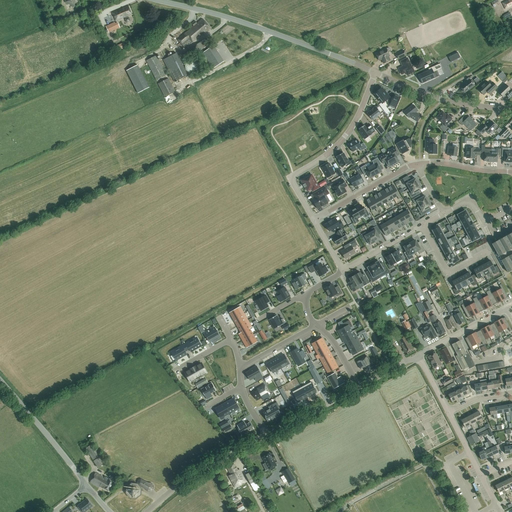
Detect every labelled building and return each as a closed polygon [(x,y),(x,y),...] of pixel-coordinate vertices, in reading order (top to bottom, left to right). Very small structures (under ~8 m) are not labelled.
[(506,9),(511,5),(511,0),(506,0),(507,0),(502,3),(506,9)] [(56,19),(59,22),(63,19),(64,19),(68,16),(60,6),(52,13),(56,19)] [(116,21),(125,17),(126,19),(126,20),(127,22),(128,22),(129,21),(129,20),(128,18),(127,16),(131,14),(128,6),(112,13),(116,21)] [(210,28),(202,19),(197,23),(195,21),(192,24),(194,26),(178,39),(185,48),(206,31),(207,31),(210,28)] [(114,22),(105,26),(109,33),(117,29),(117,28),(118,27),(116,22),(115,23),(114,22)] [(204,40),(191,48),(194,54),(207,46),(204,40)] [(201,53),(212,69),(224,61),(213,46),(201,53)] [(389,56),(388,52),(391,51),(389,47),(386,49),(376,53),(379,60),(382,59),(384,63),(390,60),(388,56),(389,56)] [(404,50),(395,54),(398,59),(406,55),(404,50)] [(163,60),(170,73),(175,82),(188,75),(177,53),(163,60)] [(157,55),(146,61),(156,80),(167,75),(157,55)] [(403,66),(399,68),(402,74),(406,72),(407,75),(414,71),(407,58),(400,61),(403,66)] [(185,67),(186,69),(187,71),(189,73),(191,74),(193,74),(195,73),(197,72),(199,70),(200,68),(200,66),(199,63),(197,61),(195,60),(193,60),(190,60),(188,61),(187,63),(185,65),(185,67)] [(418,75),(422,84),(422,83),(435,77),(435,78),(436,78),(433,72),(441,68),(439,64),(428,69),(429,70),(418,75)] [(126,70),(138,93),(149,88),(137,65),(126,70)] [(460,87),(465,93),(470,88),(470,89),(475,85),(469,77),(466,79),(468,81),(460,87)] [(158,84),(164,96),(175,91),(168,78),(158,84)] [(487,81),(478,89),(483,95),(487,91),(490,94),(497,87),(492,82),(490,84),(487,81)] [(498,91),(503,97),(506,95),(509,98),(511,95),(511,89),(510,88),(510,89),(505,84),(498,91)] [(378,91),(375,94),(382,103),(384,101),(386,100),(387,99),(390,103),(390,105),(389,106),(394,108),(399,97),(394,95),(392,99),(392,100),(388,98),(389,97),(386,94),(387,94),(385,91),(384,92),(382,88),(381,89),(381,88),(378,90),(378,91)] [(413,105),(404,112),(409,118),(409,117),(417,122),(421,116),(418,114),(417,114),(415,113),(418,110),(413,105)] [(367,113),(372,120),(381,113),(376,107),(373,109),(372,109),(370,111),(367,113)] [(447,117),(442,112),(437,117),(443,124),(439,127),(444,132),(449,127),(446,124),(452,119),(448,116),(447,117)] [(463,117),(458,121),(462,125),(464,123),(470,130),(477,124),(472,120),(472,119),(469,116),(466,119),(463,117)] [(489,134),(489,133),(491,134),(493,134),(494,133),(494,131),(493,130),(497,126),(492,121),(486,126),(484,124),(478,129),(483,134),(486,131),(489,134)] [(375,131),(371,125),(366,128),(364,125),(359,129),(360,130),(359,131),(364,139),(372,134),(371,133),(375,131)] [(376,128),(380,134),(385,131),(380,125),(376,128)] [(505,127),(498,134),(502,138),(509,131),(505,127)] [(403,140),(396,143),(402,154),(409,150),(408,149),(411,147),(411,139),(408,139),(404,141),(403,140)] [(425,139),(425,148),(429,149),(429,154),(437,154),(437,144),(433,144),(433,139),(425,139)] [(357,140),(348,145),(352,152),(359,148),(361,151),(367,148),(363,143),(360,144),(357,140)] [(455,158),(455,156),(456,156),(458,147),(457,147),(457,144),(453,144),(452,146),(449,146),(447,155),(451,155),(451,157),(455,158)] [(488,162),(491,162),(491,152),(491,149),(485,149),(485,145),(481,145),(481,153),(484,153),(484,161),(488,161),(488,162)] [(387,152),(388,154),(394,164),(399,161),(396,156),(399,155),(394,147),(389,150),(389,151),(387,152)] [(467,147),(466,158),(474,158),(475,155),(480,155),(480,149),(475,149),(475,148),(467,147)] [(495,153),(491,152),(491,162),(494,162),(497,162),(497,155),(501,155),(501,148),(496,148),(495,153)] [(505,162),(511,162),(511,152),(508,152),(508,148),(502,148),(502,156),(505,156),(505,162)] [(339,163),(341,167),(346,165),(346,166),(350,164),(349,162),(348,162),(343,153),(336,157),(340,163),(339,163)] [(389,167),(394,164),(388,154),(385,155),(384,153),(379,156),(383,164),(386,162),(389,167)] [(373,164),(370,165),(375,175),(381,172),(378,166),(381,164),(377,158),(372,161),(373,164)] [(327,178),(334,173),(329,163),(321,168),(327,178)] [(367,172),(370,178),(375,175),(370,165),(367,167),(365,165),(360,168),(364,174),(367,172)] [(352,184),(354,187),(358,185),(358,184),(363,182),(359,174),(350,179),(350,180),(349,181),(351,184),(352,184)] [(313,192),(319,188),(315,182),(314,182),(310,175),(308,176),(307,176),(305,177),(304,179),(301,181),(303,185),(304,187),(305,187),(307,191),(311,189),(313,192)] [(406,183),(409,188),(419,183),(417,180),(416,180),(415,178),(410,181),(408,178),(402,182),(404,185),(406,183)] [(346,192),(343,188),(343,187),(346,185),(342,180),(338,183),(339,185),(333,188),(338,196),(346,192)] [(421,186),(419,183),(409,188),(411,192),(408,193),(411,198),(417,195),(416,192),(421,189),(420,187),(421,186)] [(389,188),(388,188),(393,198),(397,196),(399,199),(401,198),(394,185),(391,187),(391,186),(390,187),(389,188),(389,187),(389,188)] [(312,199),(317,209),(322,206),(323,207),(324,207),(326,206),(326,205),(326,204),(328,203),(327,202),(330,201),(326,195),(329,194),(325,187),(312,194),(314,197),(313,198),(312,199)] [(385,190),(383,191),(390,204),(392,203),(390,200),(393,198),(388,188),(387,189),(387,188),(387,189),(386,190),(386,189),(385,189),(385,190)] [(378,194),(377,194),(382,204),(386,202),(388,205),(390,204),(383,191),(380,193),(380,192),(379,193),(378,194),(378,193),(378,194)] [(374,196),(372,197),(379,210),(381,209),(379,206),(382,204),(377,194),(376,195),(376,194),(376,195),(375,196),(375,195),(374,195),(374,196)] [(418,203),(419,206),(429,200),(427,197),(426,198),(425,196),(420,199),(418,196),(412,199),(415,204),(418,203)] [(379,210),(372,197),(369,199),(368,199),(368,200),(367,199),(367,200),(366,201),(371,210),(375,208),(377,211),(379,210)] [(431,204),(429,200),(419,206),(417,207),(419,210),(418,210),(421,216),(427,212),(426,209),(431,206),(430,204),(431,204)] [(356,207),(355,208),(361,217),(363,216),(365,218),(370,215),(366,209),(364,211),(360,204),(356,207)] [(358,219),(361,217),(355,208),(354,209),(354,208),(350,210),(353,217),(351,218),(354,224),(359,221),(358,219)] [(402,209),(401,210),(408,223),(411,222),(411,221),(412,221),(413,221),(412,221),(413,220),(408,211),(404,213),(402,209)] [(401,215),(397,217),(402,226),(403,226),(404,226),(405,225),(405,226),(405,225),(408,223),(401,210),(399,211),(401,215)] [(458,215),(461,221),(468,217),(467,214),(467,215),(467,214),(467,213),(466,212),(465,212),(465,211),(458,215),(458,216),(458,215)] [(391,216),(390,217),(397,229),(400,228),(401,227),(401,228),(402,227),(401,227),(402,226),(397,217),(393,219),(391,216)] [(390,221),(386,223),(391,232),(392,232),(393,232),(394,231),(394,232),(394,231),(397,229),(390,217),(388,218),(390,221)] [(462,224),(465,228),(473,224),(473,223),(472,224),(471,221),(470,220),(470,218),(469,218),(468,217),(461,221),(457,223),(458,226),(462,224)] [(337,222),(335,218),(325,224),(329,231),(332,230),(333,232),(343,226),(340,220),(337,222)] [(391,232),(386,223),(383,225),(381,222),(379,223),(386,236),(389,234),(390,233),(390,234),(391,233),(390,233),(391,232)] [(437,238),(444,234),(438,224),(434,227),(435,229),(433,230),(432,230),(433,231),(434,233),(437,238)] [(465,228),(469,235),(476,231),(474,227),(473,224),(465,228)] [(372,230),(369,231),(371,234),(375,242),(380,239),(374,227),(371,229),(372,230)] [(336,232),(338,235),(333,238),(337,245),(347,239),(343,232),(341,229),(336,232)] [(371,234),(369,231),(366,233),(365,232),(360,235),(363,241),(367,239),(370,245),(375,242),(371,234)] [(476,231),(469,235),(466,236),(467,238),(470,237),(472,241),(479,237),(479,238),(479,237),(479,236),(478,234),(477,234),(478,234),(476,232),(476,231)] [(441,246),(442,247),(450,242),(451,242),(450,239),(447,241),(444,234),(437,238),(437,239),(437,240),(438,242),(439,242),(440,244),(441,247),(441,246)] [(492,244),(507,272),(511,269),(511,238),(510,234),(492,244)] [(348,247),(341,252),(342,253),(341,255),(342,256),(343,256),(345,259),(355,253),(352,248),(357,245),(355,240),(346,245),(348,247)] [(415,240),(410,244),(415,253),(419,252),(420,254),(425,250),(422,245),(419,246),(415,240)] [(446,256),(453,252),(450,246),(452,245),(450,242),(442,247),(442,248),(443,250),(446,256)] [(415,253),(410,244),(404,247),(407,253),(405,254),(408,260),(413,257),(412,255),(415,253)] [(397,251),(391,254),(396,263),(402,260),(403,262),(406,261),(403,255),(400,257),(397,251)] [(453,252),(446,256),(447,256),(447,257),(447,258),(448,261),(449,261),(450,262),(452,261),(453,263),(459,260),(454,251),(453,252)] [(396,263),(391,254),(386,257),(389,263),(386,265),(389,270),(394,267),(393,265),(396,263)] [(490,260),(485,263),(490,273),(493,271),(495,274),(500,271),(497,266),(494,267),(490,260)] [(378,261),(373,265),(378,275),(382,273),(384,276),(389,273),(385,266),(382,268),(378,261)] [(323,267),(321,263),(316,265),(315,263),(308,267),(311,273),(315,270),(319,277),(326,272),(328,271),(325,266),(323,267)] [(409,267),(407,263),(399,267),(401,271),(409,267)] [(485,263),(479,266),(484,276),(490,273),(485,263)] [(378,275),(373,265),(367,268),(371,274),(368,276),(372,283),(377,280),(375,277),(378,275)] [(477,276),(475,277),(478,283),(482,280),(481,278),(484,276),(479,266),(473,269),(477,276)] [(302,272),(289,279),(295,289),(304,285),(301,279),(305,277),(302,272)] [(469,272),(463,275),(468,284),(472,282),(473,285),(478,283),(475,277),(472,279),(469,272)] [(360,273),(355,276),(360,284),(362,283),(364,286),(369,283),(365,276),(363,278),(360,273)] [(413,275),(409,278),(411,281),(419,297),(422,296),(416,284),(417,283),(413,275)] [(463,275),(457,278),(463,287),(468,284),(463,275)] [(360,284),(355,276),(349,279),(352,284),(349,285),(353,292),(359,289),(357,286),(360,284)] [(463,287),(457,278),(452,281),(456,288),(453,289),(456,294),(461,292),(459,289),(463,287)] [(334,288),(332,284),(324,288),(330,297),(335,294),(337,296),(342,293),(338,286),(334,288)] [(501,288),(496,291),(501,301),(505,299),(505,298),(508,297),(501,284),(499,285),(501,288)] [(289,297),(284,287),(277,291),(279,295),(277,296),(280,302),(289,297)] [(437,298),(440,296),(435,288),(430,290),(432,295),(435,294),(437,298)] [(490,290),(488,291),(495,304),(498,302),(501,301),(496,291),(491,293),(490,290)] [(488,295),(483,298),(488,308),(492,306),(492,305),(495,304),(488,291),(487,291),(486,292),(488,295)] [(265,294),(255,300),(260,310),(267,306),(266,302),(269,301),(265,294)] [(476,297),(474,298),(481,311),(484,309),(484,310),(488,308),(483,298),(478,300),(476,297)] [(474,302),(470,305),(475,315),(479,313),(478,312),(481,311),(474,298),(472,299),(474,302)] [(421,301),(417,303),(422,313),(426,311),(421,301)] [(428,301),(423,303),(427,312),(432,309),(428,301)] [(475,315),(470,305),(465,307),(463,304),(461,305),(468,318),(471,316),(471,317),(475,315)] [(240,306),(229,313),(233,319),(244,313),(240,306)] [(465,321),(460,312),(458,308),(454,310),(456,314),(454,315),(459,325),(465,321)] [(351,309),(339,313),(340,318),(352,313),(351,309)] [(426,311),(422,313),(426,319),(425,321),(426,322),(427,323),(431,321),(429,317),(426,311)] [(244,313),(233,319),(237,326),(246,321),(248,320),(244,313)] [(276,315),(269,319),(274,329),(285,323),(282,319),(279,320),(276,315)] [(444,319),(448,326),(447,326),(449,329),(456,326),(451,316),(444,319)] [(501,318),(498,320),(503,330),(507,328),(509,331),(511,330),(505,317),(502,319),(501,318)] [(409,320),(413,330),(418,327),(413,318),(409,320)] [(337,331),(341,337),(351,331),(349,328),(352,326),(349,320),(343,323),(345,327),(337,331)] [(401,322),(405,330),(409,327),(405,320),(401,322)] [(494,323),(491,324),(498,337),(500,336),(498,333),(503,330),(498,320),(494,322),(494,323)] [(246,321),(237,326),(241,333),(249,328),(246,321)] [(440,321),(434,324),(439,335),(445,331),(440,321)] [(431,339),(437,336),(431,325),(430,326),(428,324),(419,328),(425,338),(429,335),(431,339)] [(488,325),(484,327),(489,337),(494,335),(496,338),(498,337),(491,324),(488,326),(488,325)] [(208,331),(204,333),(209,342),(211,340),(212,340),(213,342),(220,338),(217,332),(214,327),(209,331),(208,330),(207,331),(208,331)] [(481,330),(478,331),(485,344),(487,343),(485,339),(489,337),(484,327),(481,329),(481,330)] [(241,333),(238,334),(242,341),(253,335),(249,328),(241,333)] [(351,331),(341,337),(344,343),(357,337),(355,334),(354,335),(351,331)] [(475,332),(471,334),(476,344),(481,341),(483,345),(485,344),(478,331),(475,333),(475,332)] [(406,353),(413,349),(411,345),(412,344),(405,332),(396,338),(401,346),(402,346),(406,353)] [(476,344),(471,334),(467,336),(468,336),(464,338),(471,351),(473,350),(472,346),(476,344)] [(253,335),(242,341),(246,348),(257,341),(253,335)] [(357,337),(344,343),(346,342),(349,348),(360,343),(357,337)] [(201,346),(197,339),(193,341),(190,342),(187,344),(187,343),(184,345),(187,350),(190,349),(191,351),(201,346)] [(322,339),(312,344),(315,350),(320,347),(322,350),(327,347),(322,339)] [(463,370),(468,367),(469,369),(475,366),(471,359),(468,353),(467,353),(460,340),(452,344),(458,355),(456,356),(456,357),(463,369),(463,370)] [(360,343),(349,348),(353,355),(363,349),(360,343)] [(176,360),(186,354),(184,352),(187,350),(184,345),(181,346),(182,347),(178,349),(176,351),(172,353),(173,354),(170,356),(173,360),(176,359),(176,360)] [(315,350),(320,358),(330,353),(327,347),(322,350),(320,347),(315,350)] [(439,350),(444,360),(447,364),(454,361),(451,357),(446,347),(439,350)] [(297,348),(290,352),(298,367),(306,363),(303,358),(306,356),(303,350),(299,352),(297,348)] [(320,358),(324,366),(329,363),(328,361),(333,358),(330,353),(320,358)] [(441,364),(441,363),(443,362),(442,360),(440,361),(435,353),(428,356),(434,368),(441,364)] [(283,354),(276,358),(281,368),(289,364),(283,354)] [(367,356),(356,362),(360,369),(363,367),(366,372),(374,368),(367,356)] [(276,358),(267,363),(273,373),(281,368),(276,358)] [(329,363),(324,366),(327,372),(337,367),(333,358),(328,361),(329,363)] [(206,373),(204,368),(201,363),(197,366),(195,366),(193,367),(198,377),(200,376),(206,373)] [(263,377),(256,366),(249,370),(250,371),(246,373),(250,380),(254,377),(256,376),(258,380),(263,377)] [(198,377),(193,367),(190,369),(184,372),(187,377),(190,382),(198,377)] [(462,375),(460,370),(454,373),(457,378),(462,375)] [(495,374),(494,375),(493,370),(491,371),(494,387),(500,386),(499,383),(502,382),(501,374),(497,375),(498,380),(496,380),(495,374)] [(337,378),(334,373),(327,377),(334,388),(343,383),(339,377),(337,378)] [(457,383),(461,381),(462,383),(466,381),(463,375),(457,378),(455,379),(456,381),(457,383)] [(450,377),(441,381),(444,386),(453,381),(450,377)] [(313,381),(302,387),(307,397),(319,391),(313,381)] [(210,393),(215,390),(212,383),(201,389),(205,396),(207,399),(212,396),(210,393)] [(267,390),(265,385),(257,389),(257,390),(252,392),(256,400),(261,397),(263,400),(269,396),(268,395),(266,391),(267,390)] [(466,385),(460,388),(463,396),(469,393),(466,385)] [(281,394),(287,405),(291,403),(281,386),(278,388),(281,394)] [(301,387),(289,393),(295,403),(307,397),(301,387)] [(460,388),(454,391),(458,399),(463,396),(460,388)] [(452,401),(458,399),(454,391),(448,394),(452,401)] [(233,398),(224,403),(229,413),(238,408),(233,398)] [(280,414),(278,411),(280,409),(276,402),(270,405),(270,406),(268,407),(269,408),(268,408),(269,409),(263,413),(265,415),(265,416),(265,417),(266,417),(268,421),(280,414)] [(224,403),(215,408),(221,418),(229,413),(224,403)] [(506,416),(510,415),(508,404),(502,405),(503,412),(506,412),(506,416)] [(497,418),(497,413),(495,406),(489,407),(490,414),(493,414),(494,419),(497,418)] [(479,411),(473,414),(476,421),(482,418),(479,411)] [(473,414),(467,417),(471,424),(476,421),(473,414)] [(465,427),(471,424),(467,417),(461,420),(465,427)] [(253,429),(249,422),(245,424),(243,423),(243,422),(237,425),(238,428),(242,435),(250,431),(251,430),(253,429)] [(477,436),(468,440),(471,445),(479,440),(477,436)] [(492,447),(491,445),(489,441),(487,442),(493,455),(499,452),(496,445),(492,447)] [(487,450),(484,451),(487,457),(493,455),(487,442),(485,443),(487,447),(486,447),(487,450)] [(98,468),(105,464),(97,452),(92,444),(86,448),(91,456),(98,468)] [(478,450),(479,453),(482,460),(487,457),(484,451),(482,445),(479,447),(480,449),(478,450)] [(274,463),(269,453),(263,457),(266,463),(263,464),(266,470),(269,468),(269,469),(273,467),(271,464),(274,463)] [(238,470),(234,464),(227,468),(231,475),(229,476),(235,487),(246,481),(239,469),(238,470)] [(294,479),(288,468),(282,472),(289,483),(294,479)] [(260,488),(251,472),(245,475),(255,491),(260,488)] [(114,481),(105,476),(104,477),(96,473),(90,482),(99,487),(100,486),(108,491),(114,481)] [(138,480),(137,482),(138,485),(145,488),(147,491),(151,491),(153,489),(153,486),(151,483),(148,483),(141,479),(138,480)] [(507,479),(501,482),(505,489),(510,487),(507,479)] [(506,492),(505,489),(501,482),(495,485),(499,492),(502,491),(503,493),(506,492)] [(87,498),(77,506),(82,511),(84,511),(92,506),(87,498)]
